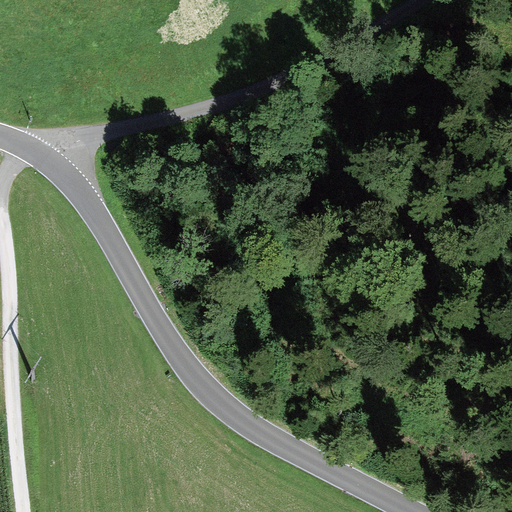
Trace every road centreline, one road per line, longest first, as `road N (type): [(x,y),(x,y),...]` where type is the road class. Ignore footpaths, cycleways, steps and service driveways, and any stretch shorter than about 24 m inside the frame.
road 1 (tertiary): [(46,159),(92,208),(176,351),(213,396),(258,430),(409,511)]
road 2 (residential): [(425,0),(253,96),(46,159)]
road 3 (track): [(0,214),(22,511)]
